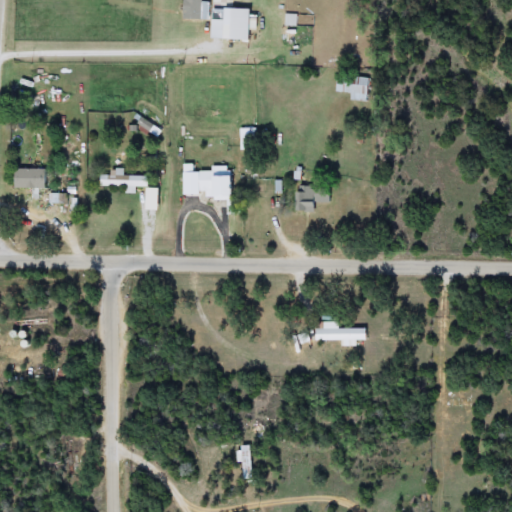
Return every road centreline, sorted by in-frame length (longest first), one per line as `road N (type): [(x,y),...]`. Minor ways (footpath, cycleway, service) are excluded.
road 1 (residential): [(0,256),(511,260)]
road 2 (residential): [(115,511),(113,256)]
